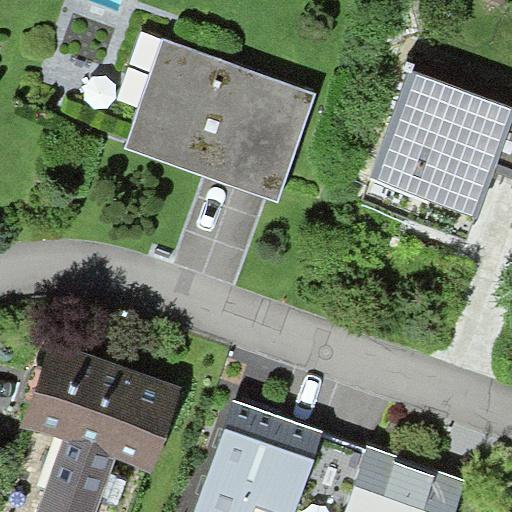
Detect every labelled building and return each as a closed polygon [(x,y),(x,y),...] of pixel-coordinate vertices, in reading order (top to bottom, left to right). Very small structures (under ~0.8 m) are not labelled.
[(157,37),(119,145),(274,200),(312,92),(157,37)] [(489,165),(511,173),(511,135),(509,144),(498,140),(511,100),(511,93),(409,57),(408,61),(402,59),(400,65),(406,67),(357,202),(394,215),(397,207),(466,231),(489,165)] [(176,388),(53,345),(26,422),(68,436),(41,511),(92,511),(113,453),(149,466),(176,388)] [(288,511),(317,433),(318,429),(229,398),(188,511),(288,511)] [(444,511),(447,505),(426,497),(434,475),(317,433),(288,511),(444,511)]
